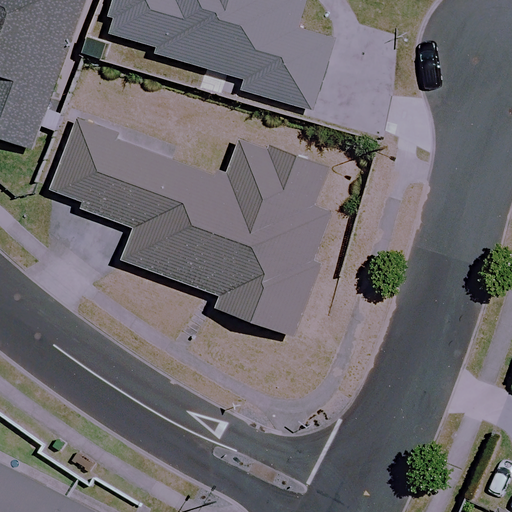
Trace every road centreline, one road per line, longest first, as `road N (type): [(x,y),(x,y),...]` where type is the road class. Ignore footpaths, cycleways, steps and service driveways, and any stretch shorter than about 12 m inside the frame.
road 1 (residential): [(511,78),(424,344),(352,511)]
road 2 (residential): [(336,511),(129,399),(0,296)]
